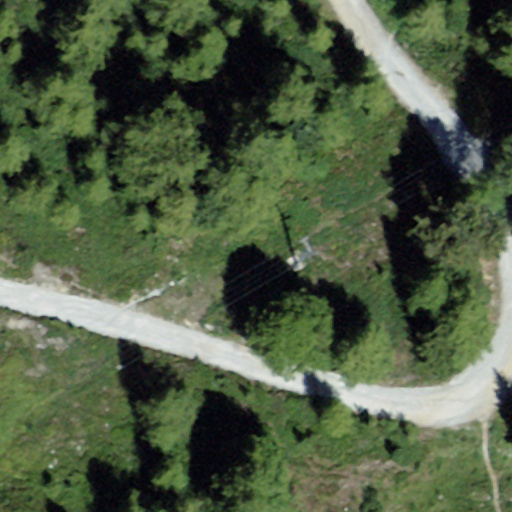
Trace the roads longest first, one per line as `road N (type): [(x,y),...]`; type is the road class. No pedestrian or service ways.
road 1 (track): [(0,297),(384,409),(436,412),(483,400)]
road 2 (track): [(511,263),(496,195),(407,91),(348,0)]
